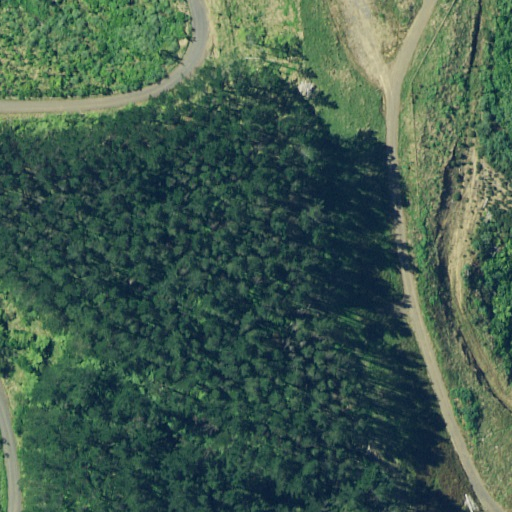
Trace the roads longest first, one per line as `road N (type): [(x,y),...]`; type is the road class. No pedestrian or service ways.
road 1 (unclassified): [(0,122),(40,129),(146,106),(217,37),(209,0)]
road 2 (unclassified): [(11,511),(21,458),(0,394)]
